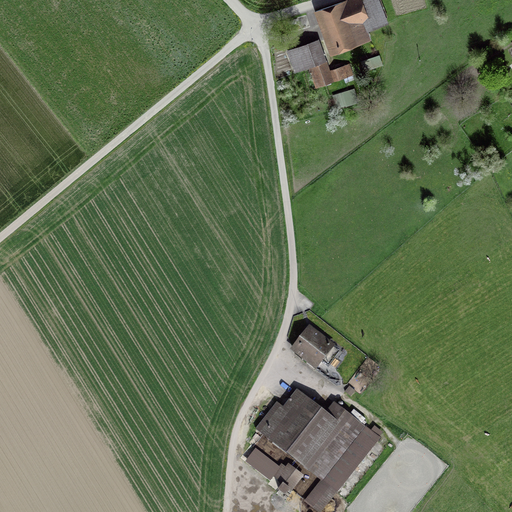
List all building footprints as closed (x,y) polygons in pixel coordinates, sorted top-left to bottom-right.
[(316,11),(331,51),(361,39),(360,39),(368,36),(366,30),(372,28),(372,29),(386,24),(376,0),(362,0),(361,0),(354,0),(346,3),(345,0),(316,11)] [(318,42),(290,52),(296,71),(309,66),(316,87),(332,81),(318,42)] [(348,64),(331,70),(334,81),(352,75),(348,64)] [(354,89),(333,96),(337,108),(358,101),(354,89)] [(310,330),(295,350),(312,364),(318,356),(328,364),(338,350),(310,330)] [(327,413),(298,390),(284,407),(277,402),(256,428),(286,452),(322,480),(306,501),(320,511),(379,437),(336,403),(327,413)] [(285,471),(280,467),(274,476),(290,489),(302,475),(289,465),(285,471)]
